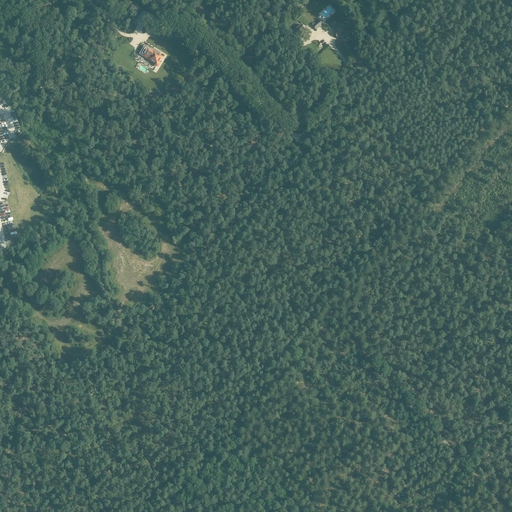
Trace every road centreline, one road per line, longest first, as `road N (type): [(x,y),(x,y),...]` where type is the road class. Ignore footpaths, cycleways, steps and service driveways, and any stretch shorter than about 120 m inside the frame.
road 1 (track): [(291,151),(65,427),(106,511)]
road 2 (track): [(509,511),(331,318)]
road 3 (track): [(165,511),(331,318)]
road 4 (track): [(300,139),(188,35),(162,27),(136,43)]
road 5 (track): [(378,255),(511,100)]
road 6 (track): [(414,0),(300,139)]
road 7 (track): [(484,132),(391,28)]
road 8 (track): [(252,410),(164,305)]
road 9 (track): [(291,151),(378,255)]
